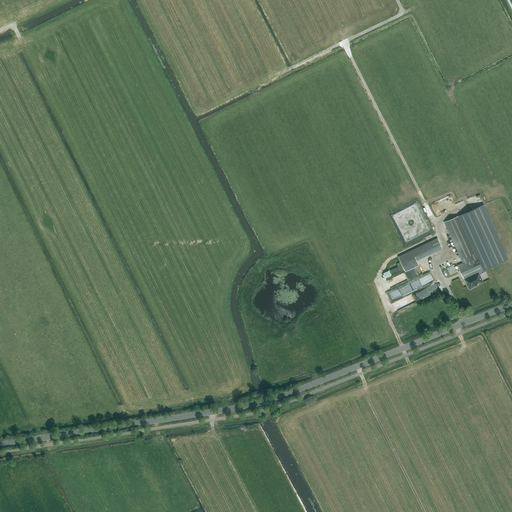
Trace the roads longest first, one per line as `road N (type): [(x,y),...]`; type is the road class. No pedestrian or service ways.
road 1 (tertiary): [(0,444),(268,400)]
road 2 (tertiary): [(511,304),(268,400)]
